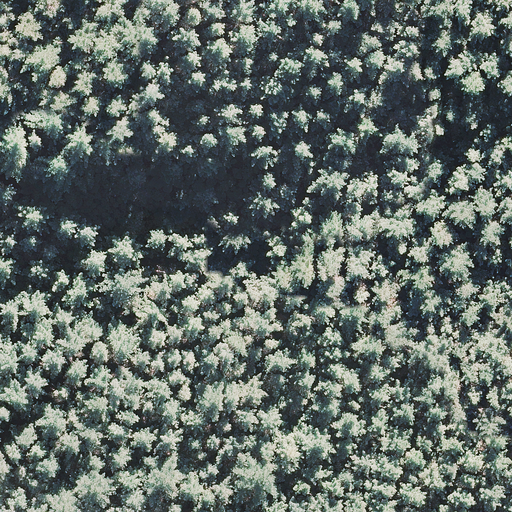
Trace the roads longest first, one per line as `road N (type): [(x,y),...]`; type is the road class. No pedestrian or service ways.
road 1 (track): [(9,511),(37,384),(0,236)]
road 2 (track): [(0,144),(11,45),(26,0)]
